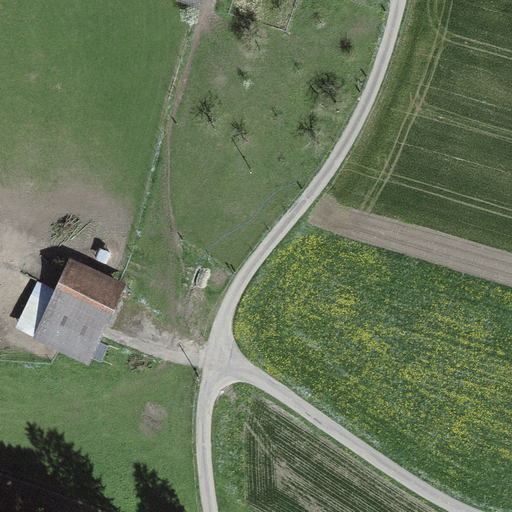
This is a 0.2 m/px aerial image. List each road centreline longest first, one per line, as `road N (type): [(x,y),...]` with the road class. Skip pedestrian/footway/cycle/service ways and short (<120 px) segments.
road 1 (track): [(397,0),(344,148),(240,273),(218,358)]
road 2 (unclassified): [(446,511),(218,358)]
road 3 (track): [(210,511),(204,425),(218,358)]
